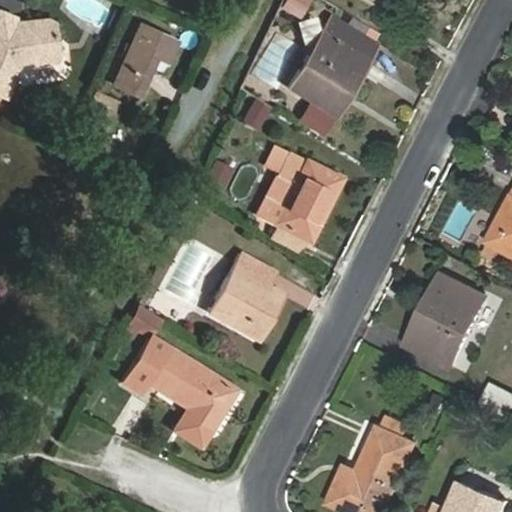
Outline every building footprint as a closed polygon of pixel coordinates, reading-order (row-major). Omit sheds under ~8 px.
[(0,94),(6,97),(20,63),(33,61),(36,64),(56,61),(57,58),(54,22),(49,20),(16,23),(15,18),(0,11),(0,94)] [(333,19),(324,34),(366,60),(375,45),(333,19)] [(168,62),(177,42),(141,25),(114,84),(139,95),(156,57),(168,62)] [(360,71),(366,60),(324,34),(291,87),(334,114),(344,96),(337,92),(353,67),(360,71)] [(117,100),(99,92),(92,106),(110,114),(117,100)] [(258,129),(270,108),(256,99),(243,120),(258,129)] [(311,240),(343,178),(290,151),(269,193),(286,202),(276,222),(280,225),(307,238),(311,240)] [(269,193),(258,214),(276,222),(286,202),(269,193)] [(511,252),(511,198),(489,239),(511,252)] [(302,247),(307,238),(280,225),(276,233),(302,247)] [(264,292),(271,280),(236,261),(207,313),(259,342),(282,302),(264,292)] [(455,367),(488,301),(443,278),(424,316),(431,319),(424,333),(417,329),(410,344),(455,367)] [(133,318),(156,333),(165,320),(142,305),(133,318)] [(201,446),(235,389),(151,335),(123,382),(138,391),(145,381),(195,412),(181,434),(201,446)] [(511,394),(492,384),(481,403),(509,418),(511,411),(511,394)] [(368,511),(384,511),(416,444),(380,427),(356,480),(343,474),(330,503),(349,511),(351,511),(355,505),(369,511),(368,511)] [(504,511),(509,502),(463,482),(451,510),(438,505),(434,511),(504,511)]
